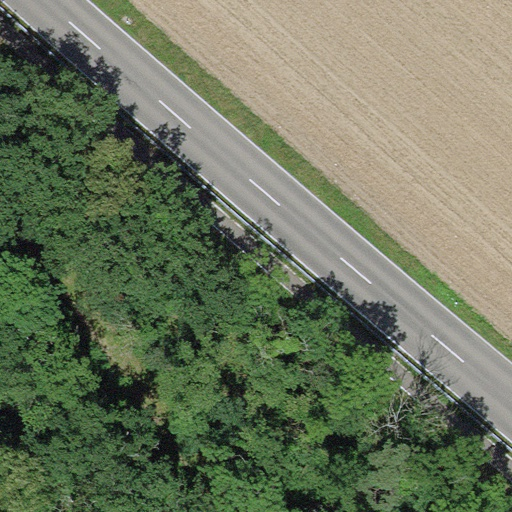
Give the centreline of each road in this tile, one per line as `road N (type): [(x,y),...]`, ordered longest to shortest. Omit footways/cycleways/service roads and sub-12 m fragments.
road 1 (secondary): [(511,402),(46,0)]
road 2 (track): [(239,511),(0,192)]
